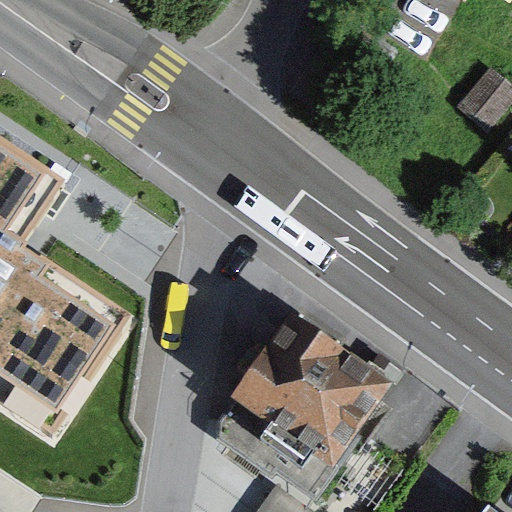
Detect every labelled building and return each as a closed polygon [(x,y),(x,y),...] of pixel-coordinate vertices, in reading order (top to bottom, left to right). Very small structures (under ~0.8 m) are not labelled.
[(75,238),(51,296),(112,320),(135,262),(75,238)] [(0,309),(0,423),(59,448),(100,352),(0,309)] [(379,416),(275,346),(212,438),(316,508),(379,416)] [(0,510),(2,511),(42,511),(47,507),(0,472),(0,510)] [(511,511),(511,503),(490,488),(472,511),(511,511)]
